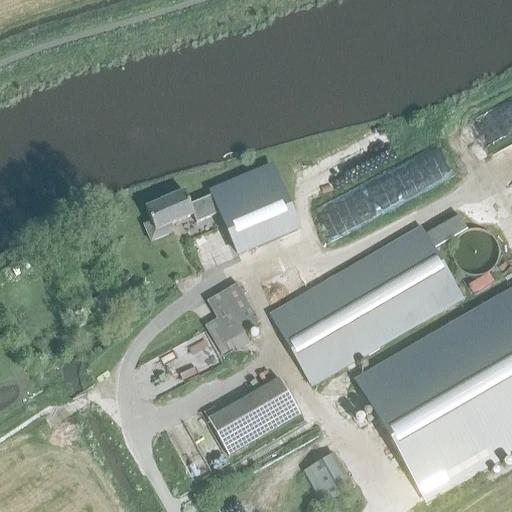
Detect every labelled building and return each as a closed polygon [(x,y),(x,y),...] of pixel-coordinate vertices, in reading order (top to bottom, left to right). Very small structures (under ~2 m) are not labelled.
[(151,223),(144,226),(151,243),(173,234),(170,226),(193,216),(197,224),(222,214),(240,256),(298,232),(272,170),(213,195),(214,196),(190,206),(185,193),(146,210),(151,223)] [(430,231),(437,248),(469,235),(462,219),(430,231)] [(269,317),(310,388),(462,300),(420,229),(269,317)] [(216,350),(229,343),(259,326),(237,287),(206,304),(216,321),(203,329),(216,350)] [(511,293),(356,384),(426,505),(507,457),(504,452),(511,447),(511,293)] [(93,311),(104,304),(99,296),(88,303),(93,311)] [(207,421),(228,458),(299,416),(278,380),(218,415),(214,409),(204,414),(207,421)] [(339,456),(306,471),(323,509),(356,494),(339,456)] [(227,509),(227,511),(252,511),(249,502),(227,509)]
